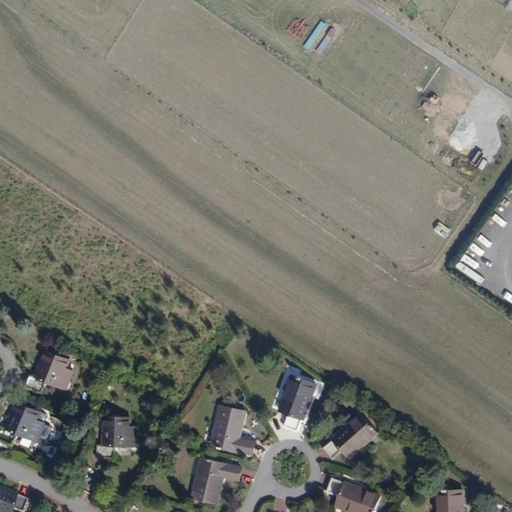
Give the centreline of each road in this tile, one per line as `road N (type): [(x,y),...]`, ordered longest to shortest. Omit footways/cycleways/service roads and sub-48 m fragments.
road 1 (track): [(511,110),(359,0)]
road 2 (residential): [(269,483),(299,494),(316,477),(316,460),(288,443),(265,466)]
